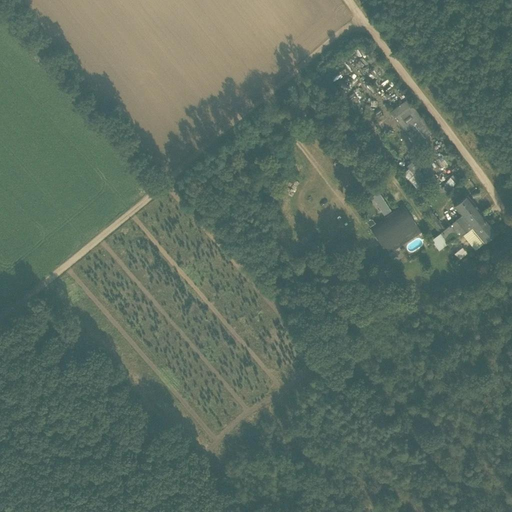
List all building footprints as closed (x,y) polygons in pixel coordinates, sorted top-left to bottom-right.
[(378,78),(385,73),(379,64),(372,69),(378,78)] [(415,145),(433,131),(407,99),(390,113),(415,145)] [(370,111),(371,105),(365,104),(364,110),(362,117),(369,118),(370,111)] [(380,120),(384,117),(380,111),(376,114),(380,120)] [(446,157),(452,165),(456,162),(450,153),(446,157)] [(415,188),(420,193),(425,187),(421,183),(418,180),(416,177),(413,174),(408,168),(403,173),(408,179),(408,178),(416,187),(415,188)] [(445,182),(442,187),(449,191),(452,186),(458,179),(452,174),(445,182)] [(483,214),(467,195),(454,206),(462,215),(445,229),(439,220),(433,224),(441,234),(431,241),(439,251),(448,245),(447,242),(458,236),(465,230),(466,232),(473,227),(470,224),(483,214)] [(423,197),(419,201),(425,209),(428,206),(430,205),(423,197)] [(380,242),(385,250),(416,229),(401,206),(370,227),(380,242)] [(470,224),(473,227),(485,242),(497,232),(483,214),(470,224)] [(475,268),(473,260),(465,262),(468,270),(475,268)]
